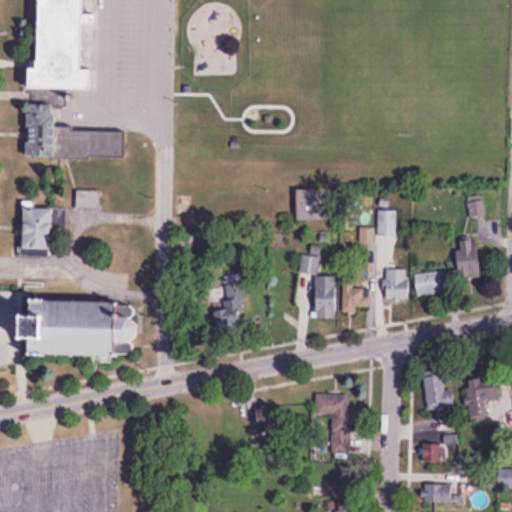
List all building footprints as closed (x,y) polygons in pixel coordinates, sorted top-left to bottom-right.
[(39,87),(103,88),(104,68),(93,68),(93,0),(48,0),(48,66),(39,66),(39,87)] [(32,156),(62,156),(62,104),(32,104),(32,156)] [(334,220),(334,188),(300,188),(300,220),(334,220)] [(80,207),(100,207),(100,191),(80,191),(80,207)] [(59,249),(59,207),(27,207),(27,249),(59,249)] [(458,238),(461,250),(456,251),(461,280),(484,276),(476,234),(458,238)] [(319,255),(301,255),(301,274),(319,274),(319,255)] [(410,269),(384,269),(384,300),(410,300),(410,269)] [(416,275),(419,296),(448,292),(445,270),(416,275)] [(372,311),(372,273),(366,273),(366,282),(350,282),(350,311),(372,311)] [(339,276),(315,276),(315,317),(339,317),(339,276)] [(27,352),(139,356),(139,341),(142,342),(144,301),(29,297),(27,352)] [(227,302),(215,302),(215,326),(227,326),(227,302)] [(0,354),(21,355),(21,334),(0,334),(0,354)] [(453,408),(449,370),(424,373),(428,410),(453,408)] [(467,422),(487,421),(487,399),(501,399),(501,378),(466,379),(467,422)] [(351,395),(316,395),(316,415),(340,416),(340,452),(351,452),(351,395)] [(263,433),(273,432),(272,423),(279,422),(278,408),(262,409),(263,433)] [(320,479),(347,482),(349,461),(321,458),(320,479)] [(455,484),(423,484),(423,507),(463,507),(463,495),(455,495),(455,484)] [(337,501),(337,511),(356,511),(356,501),(337,501)]
